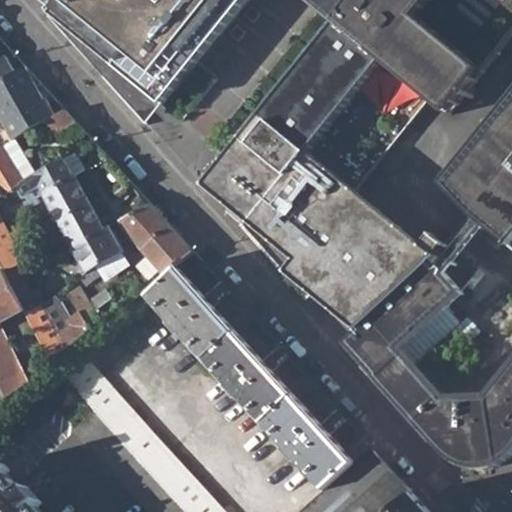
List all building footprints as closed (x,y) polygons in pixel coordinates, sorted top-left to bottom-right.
[(511,0),(57,0),(49,10),(161,102),(246,0),(309,0),(334,21),(381,60),(450,117),(511,42),(511,0)] [(338,315),(358,332),(434,263),(448,247),(435,235),(424,247),(307,152),(381,60),(334,21),(199,184),(294,260),(285,272),(338,315)] [(0,59),(0,80),(14,72),(4,57),(0,59)] [(18,69),(14,72),(0,80),(0,123),(10,141),(13,139),(46,118),(53,113),(45,97),(39,102),(18,69)] [(358,332),(343,343),(446,457),(461,467),(480,471),(501,465),(511,457),(511,102),(445,186),(474,215),(511,246),(511,371),(490,399),(445,400),(415,367),(462,324),(447,310),(463,294),(434,263),(358,332)] [(63,109),(53,113),(46,118),(55,132),(74,121),(63,109)] [(13,139),(10,141),(0,147),(0,195),(14,186),(32,173),(13,139)] [(65,158),(32,173),(14,186),(24,203),(30,200),(27,193),(39,186),(88,272),(124,252),(109,226),(104,229),(65,158)] [(124,188),(117,194),(120,197),(127,192),(124,188)] [(193,252),(142,196),(135,202),(142,209),(120,220),(123,229),(164,275),(193,252)] [(25,310),(27,314),(44,303),(34,286),(30,289),(17,265),(22,261),(0,224),(0,263),(4,270),(25,310)] [(179,269),(150,295),(174,322),(173,324),(181,333),(183,332),(231,385),(230,387),(240,398),(242,396),(290,450),(289,452),(297,461),(299,459),(327,490),(356,464),(179,269)] [(4,270),(0,271),(0,374),(13,396),(31,380),(0,324),(25,310),(4,270)] [(78,311),(89,331),(100,321),(95,312),(111,298),(106,289),(90,302),(81,286),(68,292),(78,311)] [(44,303),(27,314),(52,361),(89,331),(78,311),(68,318),(56,294),(44,303)] [(93,410),(185,511),(224,511),(81,353),(59,372),(93,410)] [(73,427),(150,511),(185,511),(93,410),(73,427)] [(373,449),(356,464),(327,490),(302,511),(397,511),(415,496),(373,449)] [(0,511),(34,511),(32,510),(36,507),(19,489),(15,492),(0,476),(0,511)] [(430,511),(415,496),(397,511),(430,511)]
